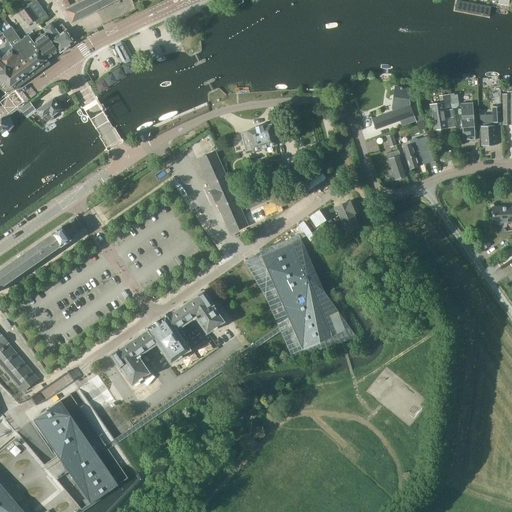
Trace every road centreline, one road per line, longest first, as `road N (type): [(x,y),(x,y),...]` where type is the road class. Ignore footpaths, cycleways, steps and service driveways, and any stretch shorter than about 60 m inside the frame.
road 1 (unclassified): [(313,99),(350,119),(373,182),(389,194),(455,171),(511,164)]
road 2 (unclassified): [(313,99),(220,112),(119,159)]
road 3 (track): [(276,427),(328,413),(366,425),(397,459),(394,511)]
road 4 (tertiary): [(0,248),(119,159)]
road 5 (secondary): [(64,63),(184,0)]
